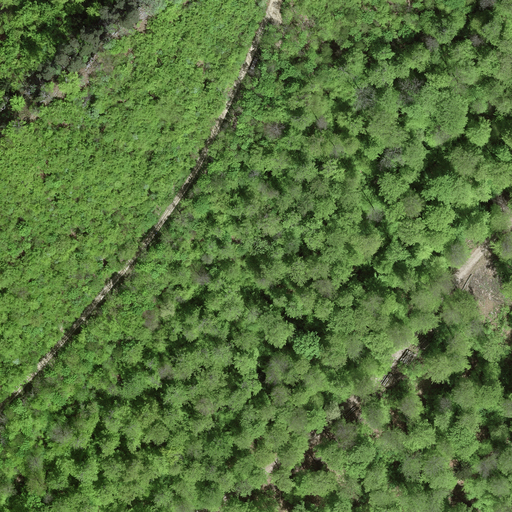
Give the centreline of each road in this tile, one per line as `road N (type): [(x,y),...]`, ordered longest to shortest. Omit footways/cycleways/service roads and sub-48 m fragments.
road 1 (track): [(270,8),(185,184),(115,279),(0,406)]
road 2 (track): [(511,221),(453,272),(361,389),(298,448),(193,511)]
